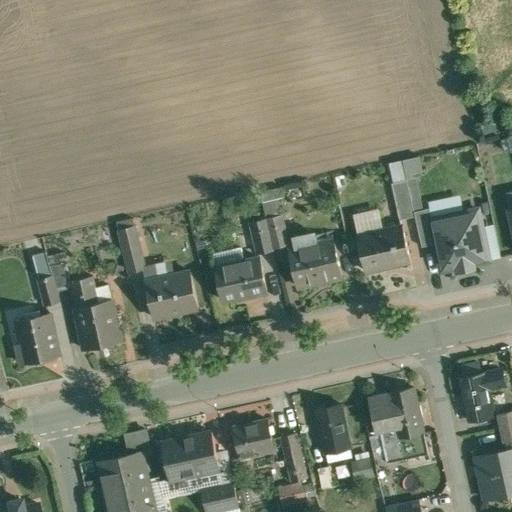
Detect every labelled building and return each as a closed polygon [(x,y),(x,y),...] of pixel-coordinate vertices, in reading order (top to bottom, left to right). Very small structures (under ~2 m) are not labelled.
[(511,136),(502,139),(504,150),(511,148),(511,136)] [(402,161),(390,164),(395,183),(407,180),(402,161)] [(395,183),(392,184),(400,220),(416,216),(414,211),(407,180),(395,183)] [(262,213),(278,210),(274,188),(258,191),(262,213)] [(422,247),(436,244),(431,220),(433,220),(430,208),(414,211),(416,216),(422,247)] [(436,244),(442,271),(457,267),(458,271),(473,267),(473,264),(489,260),(478,210),(433,220),(431,220),(436,244)] [(282,216),(267,220),(274,248),(289,245),(282,216)] [(267,220),(252,223),(259,254),(274,251),(274,248),(267,220)] [(145,269),(134,226),(119,230),(130,273),(145,269)] [(403,226),(359,236),(367,270),(410,260),(403,226)] [(334,240),(316,244),(317,247),(291,253),(290,250),(289,251),(297,287),(343,276),(334,240)] [(47,253),(33,257),(39,280),(53,276),(50,267),(47,253)] [(261,258),(217,268),(224,301),(248,295),(249,298),(269,293),(261,258)] [(68,263),(50,267),(53,276),(57,292),(72,288),(70,282),(72,281),(68,263)] [(190,272),(146,282),(154,318),(198,308),(190,272)] [(57,292),(53,276),(39,280),(46,305),(60,302),(57,292)] [(111,301),(94,304),(92,293),(96,292),(92,277),(72,281),(70,282),(72,288),(76,308),(75,308),(84,351),(120,343),(111,301)] [(50,314),(16,321),(21,344),(16,345),(20,364),(59,356),(50,314)] [(486,373),(462,378),(471,421),(495,415),(486,373)] [(415,387),(390,393),(390,394),(370,399),(377,431),(382,430),(397,426),(400,437),(425,432),(415,387)] [(284,419),(295,418),(292,401),(301,400),(301,396),(281,399),(284,419)] [(341,405),(318,410),(327,452),(350,447),(341,405)] [(511,410),(500,414),(503,427),(511,424),(511,410)] [(269,419),(234,426),(240,455),(275,448),(269,419)] [(511,424),(503,427),(506,440),(511,438),(511,424)] [(425,432),(400,437),(397,426),(382,430),(389,462),(429,453),(425,432)] [(214,431),(164,442),(172,478),(222,467),(214,431)] [(297,433),(283,436),(288,459),(302,456),(297,433)] [(511,447),(478,455),(488,498),(511,492),(511,447)] [(142,452),(101,462),(107,489),(104,490),(148,480),(142,452)] [(302,456),(288,459),(293,481),(307,477),(302,456)] [(352,479),(372,473),(369,465),(350,470),(352,479)] [(190,486),(218,480),(217,471),(188,477),(190,486)] [(155,511),(148,480),(104,490),(108,508),(112,507),(113,511),(155,511)] [(234,481),(203,488),(208,511),(209,511),(240,505),(234,481)] [(303,484),(282,489),(285,504),(306,499),(303,484)] [(423,511),(420,498),(387,505),(388,511),(423,511)] [(20,499),(11,501),(10,502),(9,503),(11,509),(0,511),(40,511),(39,503),(23,507),(21,500),(20,499)]
